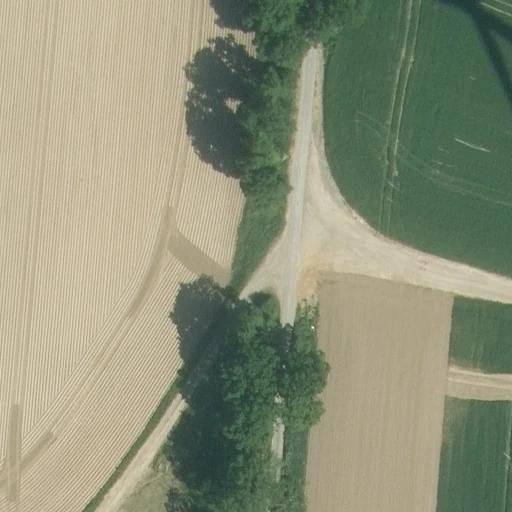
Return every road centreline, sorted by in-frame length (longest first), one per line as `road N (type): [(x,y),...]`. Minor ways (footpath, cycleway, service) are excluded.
road 1 (unclassified): [(270,511),(312,0)]
road 2 (track): [(292,249),(242,299),(96,511)]
road 3 (track): [(292,249),(340,242),(511,288)]
